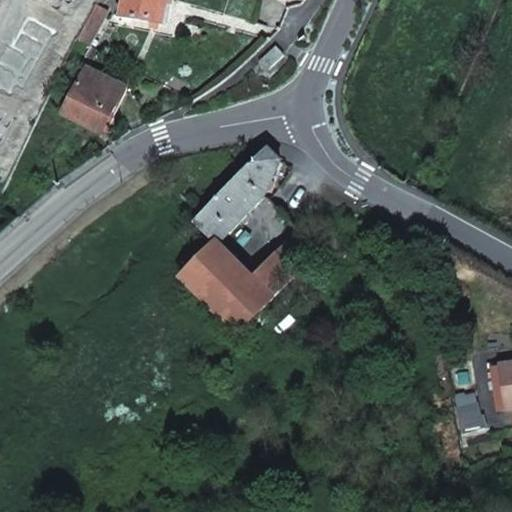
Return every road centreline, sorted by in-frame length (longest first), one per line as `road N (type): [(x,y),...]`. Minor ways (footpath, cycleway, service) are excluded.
road 1 (residential): [(297,83),(147,128),(0,261)]
road 2 (residential): [(511,256),(314,136),(297,83)]
